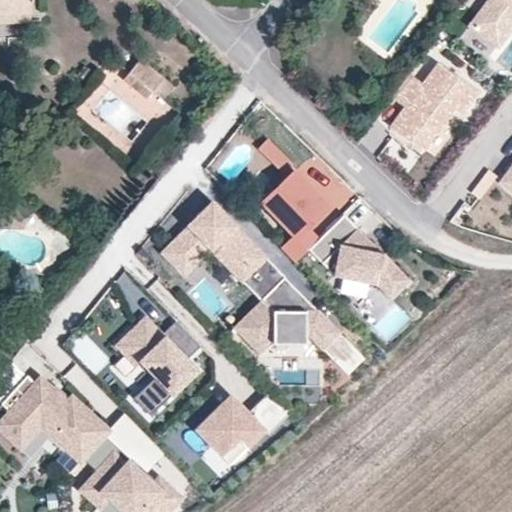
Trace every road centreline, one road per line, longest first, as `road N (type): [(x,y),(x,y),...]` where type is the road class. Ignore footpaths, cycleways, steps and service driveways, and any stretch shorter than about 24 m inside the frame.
road 1 (unknown): [(263,76),(43,344)]
road 2 (residential): [(239,52),(429,237)]
road 3 (residential): [(511,128),(429,237)]
